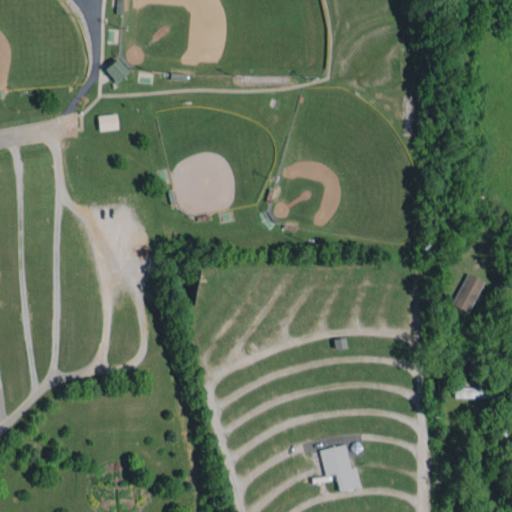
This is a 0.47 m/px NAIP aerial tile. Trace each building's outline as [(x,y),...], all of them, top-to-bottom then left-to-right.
[(103,68),(115,82),(128,72),(116,58),(103,68)] [(96,115),(99,131),(118,128),(115,113),(96,115)] [(450,304),(467,312),(482,280),(465,272),(450,304)] [(453,396),(502,397),(502,387),(454,387),(453,396)] [(319,449),(324,475),(334,473),(338,491),(359,487),(355,465),(349,467),(345,444),(319,449)]
